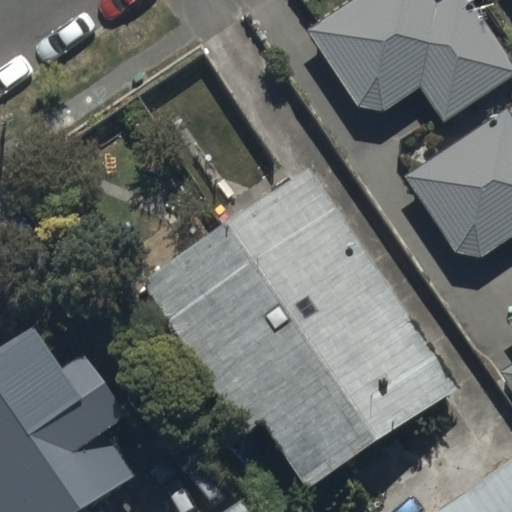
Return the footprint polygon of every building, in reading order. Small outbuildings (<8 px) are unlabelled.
[(362,109),(413,74),(438,111),(509,62),(466,0),(326,0),(300,18),(362,109)] [(461,257),(511,223),(511,222),(511,111),(502,97),(399,167),(461,257)] [(135,270),(290,495),(456,382),(301,157),(135,270)] [(511,301),(502,308),(510,319),(511,322),(511,351),(493,365),(511,391),(511,301)] [(0,511),(90,511),(89,511),(138,477),(110,436),(133,419),(89,356),(67,371),(36,327),(0,352),(0,511)] [(511,511),(511,446),(415,511),(511,511)] [(206,511),(252,511),(238,491),(206,511)]
